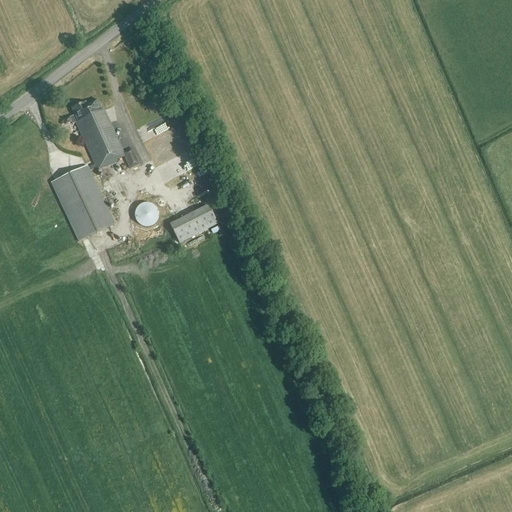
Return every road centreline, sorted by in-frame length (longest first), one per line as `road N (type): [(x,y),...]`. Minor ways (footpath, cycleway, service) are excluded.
road 1 (unclassified): [(0,119),(154,0)]
road 2 (unknown): [(94,46),(145,176)]
